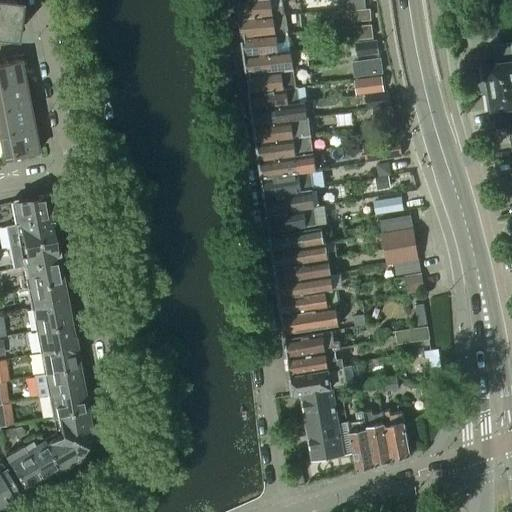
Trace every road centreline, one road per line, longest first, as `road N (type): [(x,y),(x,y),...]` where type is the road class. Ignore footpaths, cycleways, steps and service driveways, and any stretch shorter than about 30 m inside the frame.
road 1 (residential): [(219,0),(267,338),(260,397),(287,509)]
road 2 (residential): [(123,467),(128,449),(76,173)]
road 3 (secondary): [(479,270),(433,117),(409,0)]
road 4 (residential): [(287,509),(481,449)]
road 5 (secondary): [(479,270),(481,449)]
road 6 (residential): [(76,173),(44,0)]
road 7 (secondary): [(511,426),(493,303),(479,270)]
